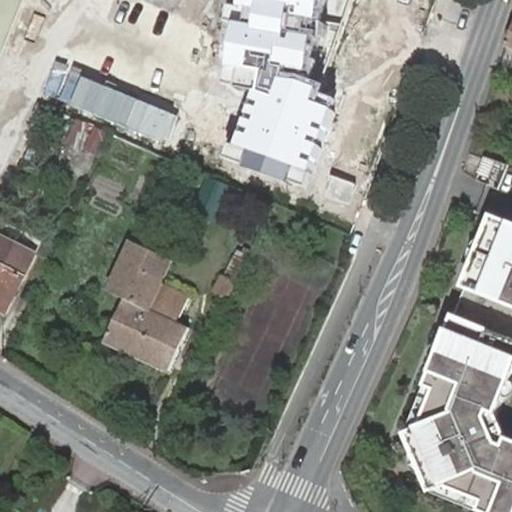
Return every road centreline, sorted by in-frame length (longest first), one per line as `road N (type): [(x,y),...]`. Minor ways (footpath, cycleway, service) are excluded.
road 1 (secondary): [(284,511),(391,284),(498,0)]
road 2 (residential): [(0,383),(203,511)]
